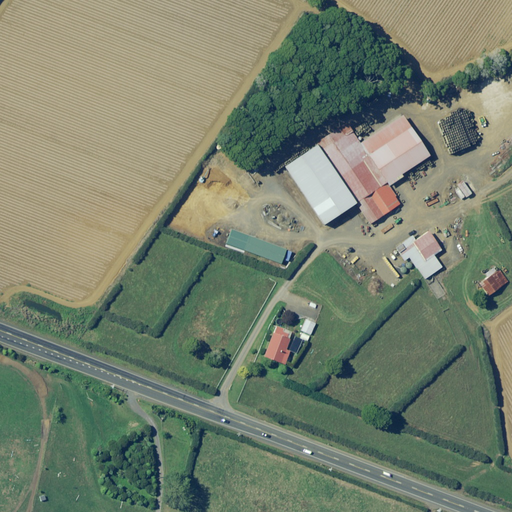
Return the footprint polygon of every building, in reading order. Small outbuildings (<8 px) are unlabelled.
[(354,197),(371,220),(399,200),(385,179),(426,150),(399,112),(363,137),(348,114),(314,138),(354,197)] [(281,160),(322,219),(354,197),(314,138),(281,160)] [(458,185),(460,188),(456,190),(462,199),(465,196),(466,197),(472,193),(464,181),(458,185)] [(443,249),(429,231),(416,241),(413,236),(395,248),(405,261),(409,258),(425,280),(442,267),(434,255),(443,249)] [(287,250),(250,236),(244,250),(282,264),(287,250)] [(507,283),(496,266),(485,274),(488,278),(479,284),(488,296),(507,283)] [(316,324),(306,320),(301,331),(311,335),(316,324)] [(287,349),(293,333),(277,326),(264,356),(285,365),(290,351),(287,349)] [(310,336),(303,334),(300,339),(307,342),(310,336)]
